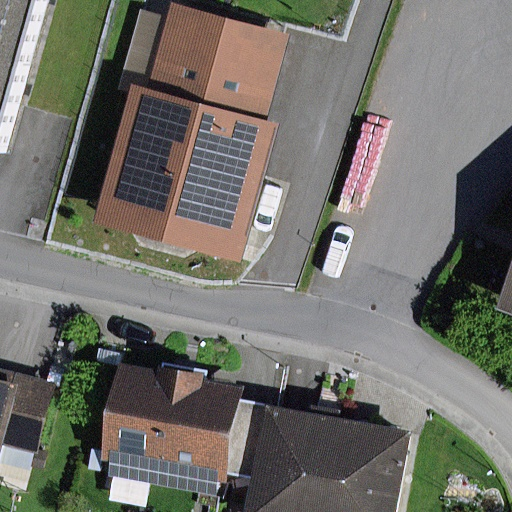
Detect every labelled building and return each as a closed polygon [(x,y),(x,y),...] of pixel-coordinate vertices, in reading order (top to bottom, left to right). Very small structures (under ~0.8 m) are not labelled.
[(0,0),(0,147),(40,0),(0,0)] [(149,89),(132,84),(94,224),(243,265),(281,125),(267,121),(291,35),(173,3),(149,89)] [(511,313),(511,274),(498,308),(511,313)] [(159,372),(120,365),(102,461),(110,463),(107,477),(217,498),(220,483),(227,485),(229,473),(242,403),(245,389),(205,381),(206,376),(161,367),(159,372)] [(39,456),(57,384),(7,371),(4,381),(0,379),(0,464),(31,472),(35,455),(39,456)] [(398,511),(412,433),(242,403),(229,473),(254,477),(247,511),(398,511)]
